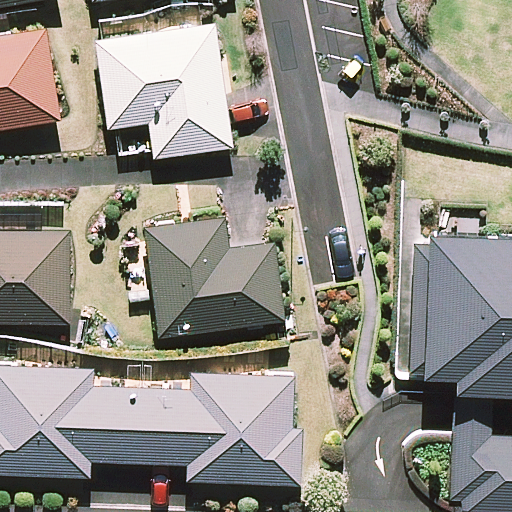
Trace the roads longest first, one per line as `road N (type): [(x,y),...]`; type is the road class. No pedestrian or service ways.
road 1 (residential): [(388,511),(283,0)]
road 2 (unknown): [(315,158),(0,179)]
road 3 (unknown): [(511,397),(368,413)]
